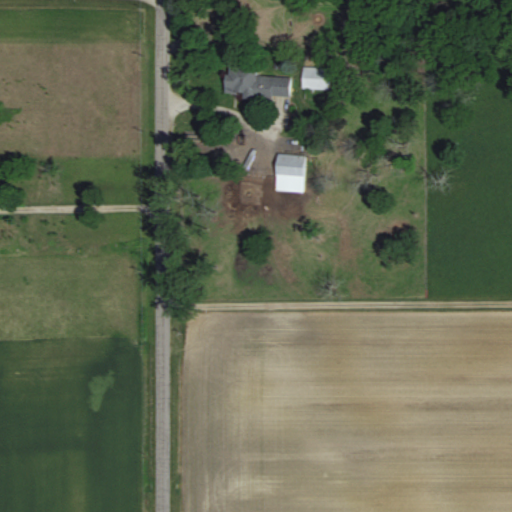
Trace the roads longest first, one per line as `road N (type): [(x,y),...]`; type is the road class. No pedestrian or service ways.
road 1 (residential): [(160,81),(242,97),(284,122),(262,194),(286,261),(330,304),(511,301)]
road 2 (residential): [(160,0),(158,511)]
road 3 (residential): [(160,203),(0,198)]
